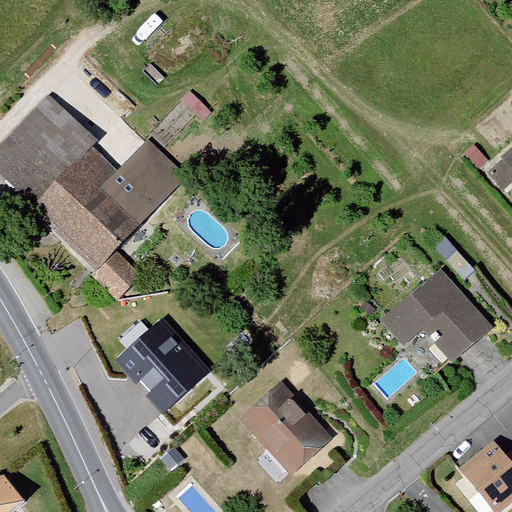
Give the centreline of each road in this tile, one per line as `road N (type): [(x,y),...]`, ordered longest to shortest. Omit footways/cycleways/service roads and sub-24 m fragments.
road 1 (secondary): [(0,298),(110,511)]
road 2 (unclassified): [(511,381),(345,511)]
